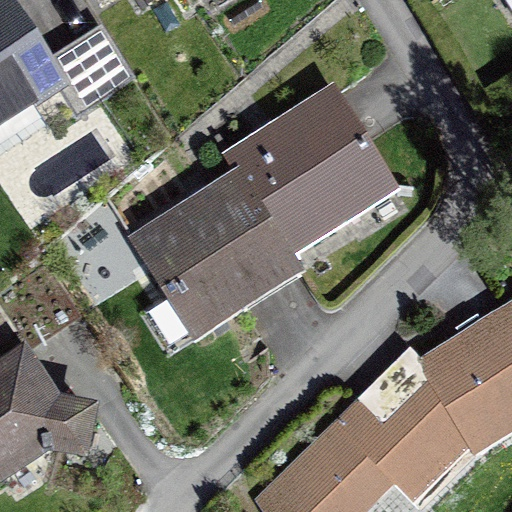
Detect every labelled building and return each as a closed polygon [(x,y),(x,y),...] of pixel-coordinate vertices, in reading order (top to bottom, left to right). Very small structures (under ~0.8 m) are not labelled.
[(0,112),(65,75),(22,0),(9,0),(0,5),(0,112)] [(239,169),(293,256),(397,191),(335,92),(231,157),(239,169)] [(239,169),(122,244),(188,347),(304,273),(293,256),(239,169)] [(0,298),(31,342),(76,311),(43,265),(0,295),(0,298)] [(511,425),(511,302),(415,361),(348,428),(338,417),(248,503),(256,511),(358,511),(395,477),(419,506),(472,451),(511,425)] [(19,360),(0,371),(0,470),(32,448),(79,451),(92,415),(51,404),(19,360)]
